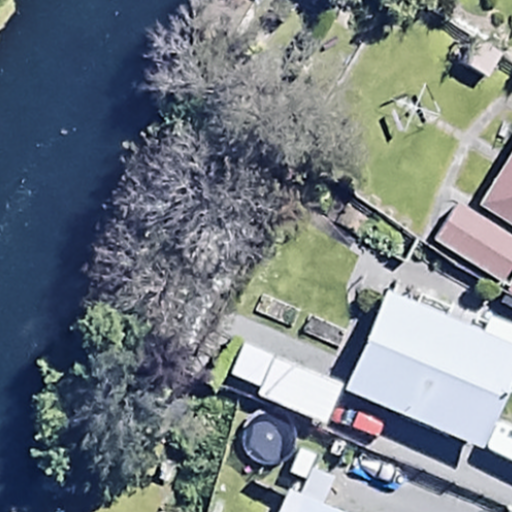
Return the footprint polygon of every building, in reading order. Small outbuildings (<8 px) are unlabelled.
[(511,157),(472,222),(511,246),(511,157)] [(511,284),(511,254),(453,217),(430,253),(503,299),(511,284)] [(511,284),(503,299),(499,305),(511,312),(511,284)] [(385,307),(341,409),(476,467),(511,384),(511,360),(510,360),(511,354),(511,341),(486,330),(479,347),(385,307)] [(237,358),(224,390),(252,401),(249,410),(321,440),(338,399),(237,358)]
